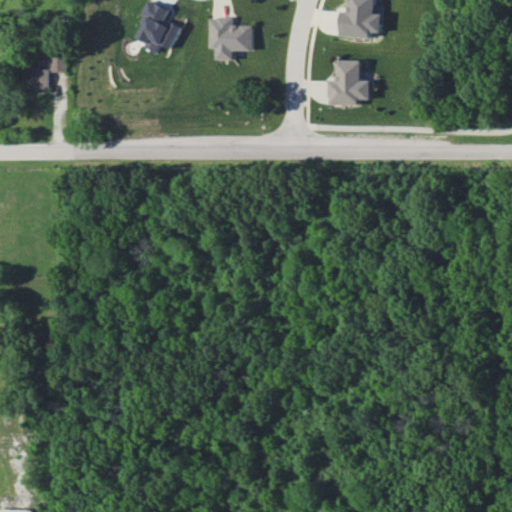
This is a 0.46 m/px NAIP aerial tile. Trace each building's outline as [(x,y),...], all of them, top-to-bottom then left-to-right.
[(169,48),(180,26),(163,18),(168,8),(151,0),(149,0),(131,36),(156,48),(159,43),(169,48)] [(340,35),(371,36),(372,31),(382,32),(383,13),(376,12),(376,0),(349,0),(349,11),(342,11),(340,35)] [(214,58),(232,59),(232,49),(252,49),(253,24),(233,24),(233,16),(208,16),(208,47),(214,47),(214,58)] [(52,71),(67,70),(66,55),(51,56),(52,71)] [(51,67),(51,59),(37,59),(37,67),(51,67)] [(371,99),(372,79),(362,79),(362,60),(337,59),(337,79),(329,79),(328,104),(360,104),(360,98),(371,99)] [(24,87),(50,87),(50,68),(24,68),(24,87)]
